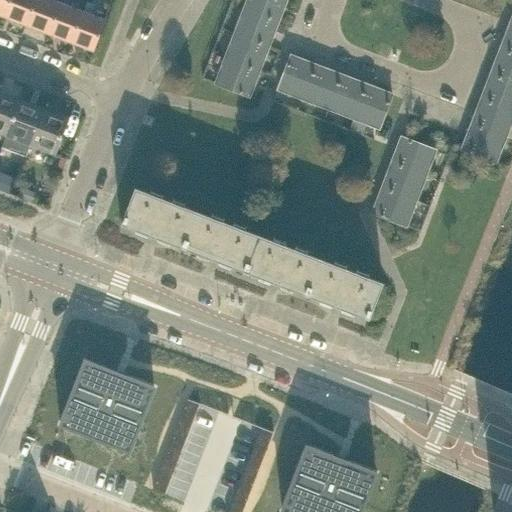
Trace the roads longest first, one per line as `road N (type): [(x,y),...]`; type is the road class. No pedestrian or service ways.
road 1 (tertiary): [(511,445),(173,312)]
road 2 (residential): [(424,0),(473,17),(450,88),(317,36)]
road 3 (residential): [(56,256),(115,96)]
road 4 (tertiary): [(0,412),(60,279)]
road 5 (tertiary): [(173,312),(134,286),(56,256)]
road 6 (residential): [(115,96),(0,52)]
road 7 (tertiary): [(39,271),(0,387)]
